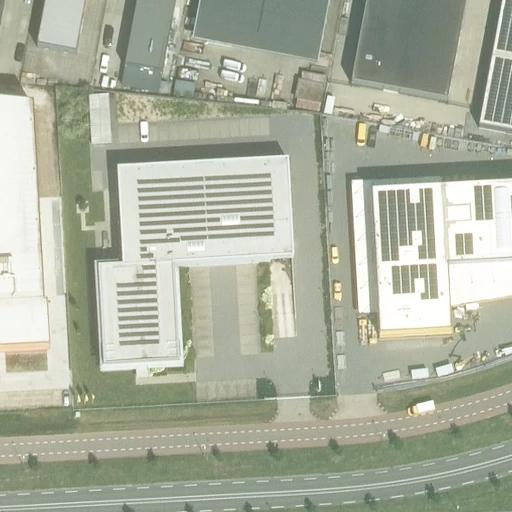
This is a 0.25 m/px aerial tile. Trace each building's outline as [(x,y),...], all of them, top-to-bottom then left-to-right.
[(86,0),(45,0),(37,48),(76,55),(86,0)] [(138,0),(125,69),(163,76),(177,0),(138,0)] [(264,0),(199,0),(195,28),(257,40),(264,0)] [(320,52),(329,0),(264,0),(257,40),(320,52)] [(467,0),(367,0),(351,86),(449,104),(467,0)] [(511,0),(508,0),(484,131),(511,136),(511,0)] [(88,97),(91,144),(111,143),(108,96),(88,97)] [(36,108),(0,104),(0,351),(49,349),(36,108)] [(136,369),(136,377),(147,376),(147,368),(179,366),(174,268),(269,263),(268,245),(292,244),(288,162),(117,172),(122,269),(97,270),(103,371),(136,369)] [(511,187),(371,196),(379,340),(451,336),(447,271),(511,267),(511,187)]
